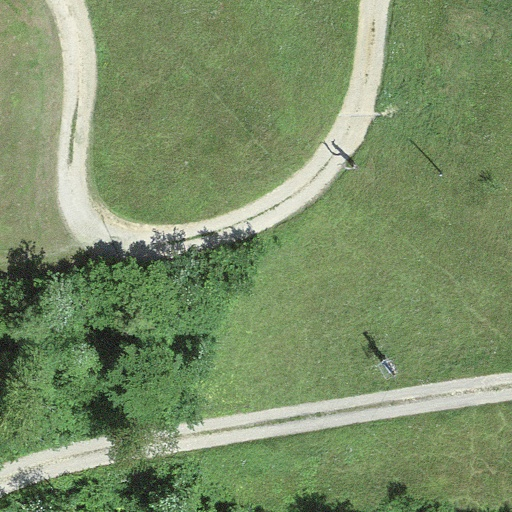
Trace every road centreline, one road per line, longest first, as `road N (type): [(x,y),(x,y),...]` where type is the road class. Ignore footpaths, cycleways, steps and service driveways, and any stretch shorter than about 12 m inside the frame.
road 1 (track): [(47,0),(78,46),(66,143),(78,238),(151,258),(251,213),(348,134),(375,0)]
road 2 (track): [(511,387),(207,426),(0,504)]
